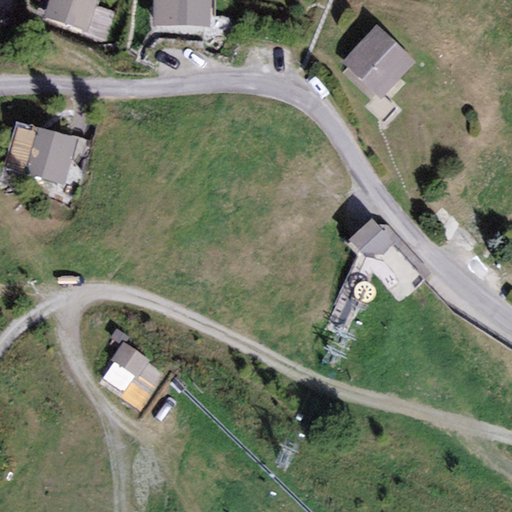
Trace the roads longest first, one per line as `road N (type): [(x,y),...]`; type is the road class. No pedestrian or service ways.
road 1 (track): [(511,328),(413,245),(296,95),(193,84),(0,96)]
road 2 (track): [(511,441),(337,392),(125,298),(93,293),(40,311),(0,355)]
road 3 (track): [(58,304),(79,372),(116,432),(120,511)]
